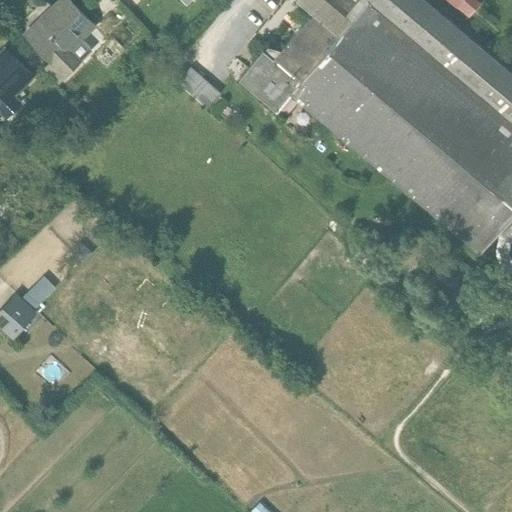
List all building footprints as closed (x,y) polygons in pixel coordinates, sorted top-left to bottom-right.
[(95,26),(79,11),(68,0),(61,0),(27,33),(53,59),(44,68),(60,82),(92,50),(82,40),(95,26)] [(297,0),(312,12),(282,49),(269,45),(266,49),(265,48),(240,78),(278,110),(292,92),(480,251),(511,213),(511,71),(426,0),(358,0),(346,14),(329,0),(297,0)] [(463,0),(458,7),(470,17),(480,5),(473,0),(463,0)] [(0,108),(7,115),(22,101),(11,90),(20,81),(25,86),(36,74),(10,49),(1,59),(0,58),(0,108)] [(88,98),(79,107),(92,120),(101,111),(88,98)] [(38,311),(36,309),(17,292),(0,310),(0,326),(13,338),(38,311)]
